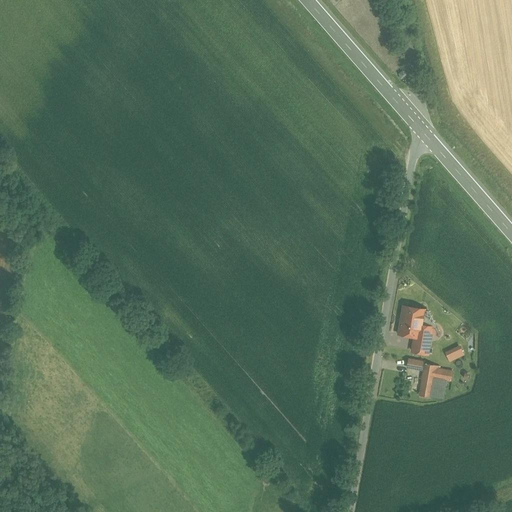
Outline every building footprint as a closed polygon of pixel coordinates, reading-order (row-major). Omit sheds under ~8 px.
[(425,310),(404,306),(399,334),(415,337),(431,339),(433,327),(422,325),(425,310)] [(431,339),(415,337),(412,351),(428,354),(431,339)] [(423,362),(409,360),(408,367),(421,370),(423,362)] [(439,366),(425,364),(420,393),(420,394),(434,396),(437,378),(439,369),(439,366)] [(453,372),(439,369),(437,378),(451,381),(453,372)]
